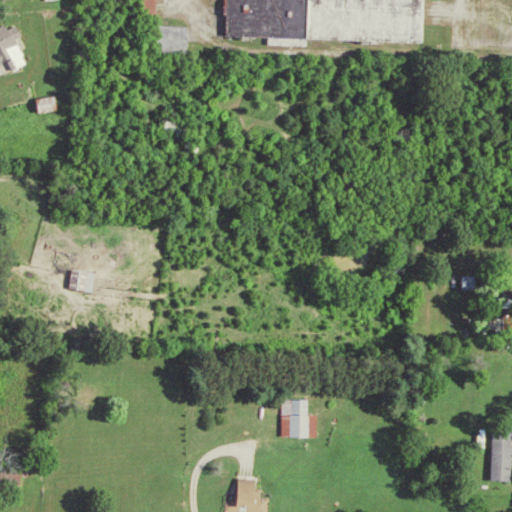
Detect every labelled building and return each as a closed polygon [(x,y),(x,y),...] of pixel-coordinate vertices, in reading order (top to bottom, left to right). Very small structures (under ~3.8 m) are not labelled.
[(132,0),(132,15),(149,16),(149,0),(132,0)] [(220,0),(219,39),(304,43),(304,34),(417,39),(418,0),(220,0)] [(0,25),(0,59),(6,69),(19,61),(15,55),(18,53),(16,50),(23,46),(9,23),(1,27),(0,25)] [(148,23),(147,57),(182,58),(183,24),(148,23)] [(34,97),(37,111),(53,107),(50,94),(34,97)] [(66,109),(64,94),(45,97),(47,112),(66,109)] [(159,111),(153,127),(179,136),(176,144),(190,149),(199,124),(159,111)] [(101,290),(102,270),(78,269),(77,289),(101,290)] [(325,435),(324,414),(316,414),(316,399),(288,399),(288,436),(325,435)] [(511,431),(499,431),(498,480),(511,479),(511,431)] [(262,491),(264,478),(246,476),(244,494),(232,492),(230,511),(229,511),(273,511),(275,493),(262,491)]
